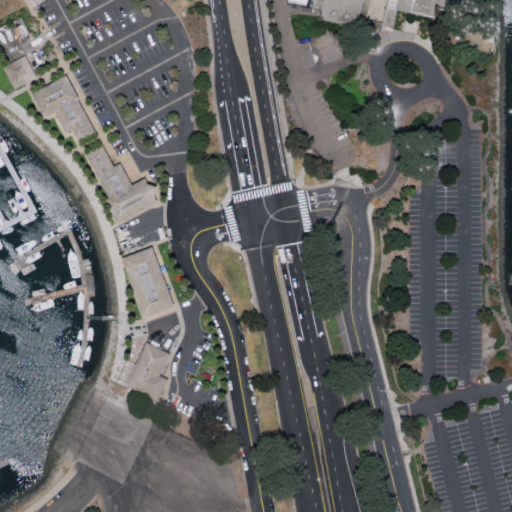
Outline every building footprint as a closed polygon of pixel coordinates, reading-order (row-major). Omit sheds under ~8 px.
[(375,51),(380,27),(392,30),(395,14),(435,23),(438,4),(444,5),(444,0),(310,0),(309,8),(318,10),(316,17),(315,24),(364,34),(362,48),(375,51)] [(454,26),(448,46),(490,57),(496,36),(454,26)] [(35,78),(25,55),(2,65),(11,87),(35,78)] [(53,111),(63,132),(70,129),(75,140),(92,132),(66,75),(29,92),(41,117),(53,111)] [(129,183),(118,162),(111,165),(101,144),(84,153),(115,221),(158,201),(150,184),(146,186),(142,177),(129,183)] [(120,256),(138,316),(170,307),(151,247),(120,256)] [(156,400),(166,379),(158,375),(168,353),(144,342),(124,385),(156,400)]
